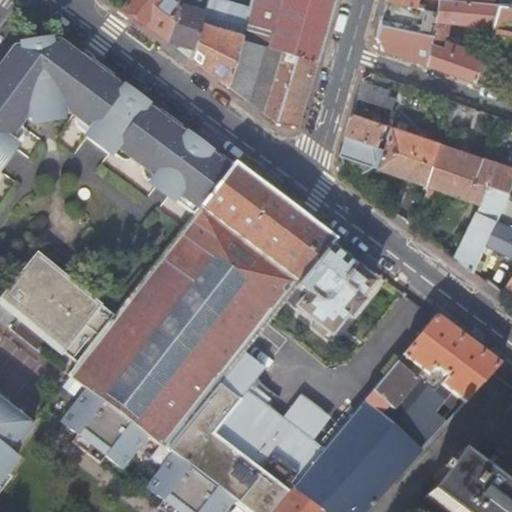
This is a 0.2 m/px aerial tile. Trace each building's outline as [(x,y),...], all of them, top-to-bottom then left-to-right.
[(128,0),(123,6),(167,39),(177,3),(178,0),(128,0)] [(246,20),(249,7),(225,0),(207,0),(206,7),(204,11),(201,22),(242,34),(246,20)] [(319,58),(335,0),(251,0),(249,7),(246,20),(242,34),(243,34),(242,37),(297,52),(319,58)] [(384,50),(427,64),(431,43),(432,38),(439,0),(427,0),(425,8),(415,6),(416,0),(386,0),(377,36),(384,50)] [(491,25),(498,3),(494,3),(463,0),(439,0),(432,38),(443,42),(449,20),(491,25)] [(179,48),(191,57),(201,22),(204,11),(177,3),(167,39),(181,43),(179,48)] [(474,81),(490,86),(497,62),(487,58),(491,46),(505,50),(510,33),(511,32),(511,4),(501,3),(498,3),(491,25),(490,30),(486,44),(482,57),(481,58),(474,81)] [(229,85),(242,37),(243,34),(242,34),(201,22),(191,57),(229,85)] [(277,121),(297,52),(242,37),(229,85),(277,121)] [(432,38),(431,43),(463,53),(465,48),(443,42),(432,38)] [(58,52),(60,48),(49,39),(38,41),(40,48),(50,47),(58,52)] [(179,197),(209,159),(203,155),(199,152),(204,146),(190,135),(185,141),(181,138),(168,129),(158,121),(145,111),(140,107),(137,111),(133,108),(141,98),(127,87),(123,92),(119,98),(115,95),(118,91),(113,87),(99,77),(88,68),(78,61),(74,58),(60,48),(58,52),(50,47),(40,48),(39,47),(38,46),(37,45),(36,44),(35,43),(33,43),(32,43),(30,43),(29,43),(28,44),(27,45),(26,46),(25,47),(24,48),(24,50),(24,51),(13,53),(8,60),(6,59),(3,57),(0,61),(0,164),(11,149),(9,147),(3,143),(15,125),(20,119),(24,118),(26,117),(25,113),(33,111),(48,109),(57,107),(58,112),(59,112),(63,112),(72,118),(88,130),(83,136),(82,138),(105,155),(107,154),(111,147),(128,159),(140,168),(157,181),(169,190),(179,197)] [(427,64),(474,81),(481,58),(475,56),(477,51),(471,50),(470,54),(463,53),(431,43),(427,64)] [(13,53),(24,51),(23,44),(12,46),(8,51),(3,57),(6,59),(8,60),(13,53)] [(300,124),(319,58),(297,52),(277,121),(300,124)] [(77,54),(74,58),(78,61),(88,68),(90,64),(91,63),(90,61),(79,54),(77,54)] [(103,73),(99,77),(113,87),(116,83),(116,81),(115,80),(104,72),(103,73)] [(363,82),(359,97),(393,109),(396,99),(388,96),(390,91),(363,82)] [(26,117),(24,118),(25,119),(25,120),(25,121),(26,122),(27,122),(28,123),(30,124),(32,124),(34,124),(52,121),(54,120),(55,120),(56,119),(57,118),(58,117),(59,116),(59,114),(59,113),(59,112),(58,112),(57,107),(48,109),(33,111),(25,113),(26,117)] [(145,111),(158,121),(161,118),(161,117),(161,116),(161,115),(151,108),(151,107),(150,107),(149,107),(148,108),(145,111)] [(355,113),(349,134),(361,138),(384,146),(390,148),(392,142),(389,141),(390,133),(392,127),(389,126),(389,124),(355,113)] [(88,130),(72,118),(71,118),(71,120),(70,121),(70,122),(71,124),(71,126),(72,127),(73,128),(74,129),(83,136),(88,130)] [(3,143),(9,147),(17,136),(18,135),(18,134),(18,133),(18,131),(18,130),(18,128),(17,127),(16,126),(15,125),(3,143)] [(168,129),(181,138),(184,135),(184,134),(184,133),(173,125),(171,125),(168,129)] [(390,148),(437,165),(445,144),(397,127),(397,129),(392,127),(390,133),(389,141),(392,142),(390,148)] [(343,154),(382,169),(386,157),(381,154),(384,146),(361,138),(349,134),(343,154)] [(497,187),(511,192),(511,167),(489,159),(445,144),(437,165),(437,166),(492,185),(497,187)] [(382,169),(430,186),(437,166),(437,165),(390,148),(384,146),(381,154),(386,157),(382,169)] [(127,160),(128,159),(111,147),(107,154),(117,161),(118,162),(120,162),(121,162),(123,162),(124,162),(125,161),(127,160)] [(209,159),(213,154),(209,152),(209,151),(207,151),(206,151),(203,155),(209,159)] [(225,171),(228,166),(213,154),(209,159),(225,171)] [(195,209),(225,171),(209,159),(179,197),(195,209)] [(164,450),(242,353),(267,322),(282,303),(325,250),(331,242),(229,164),(228,166),(225,171),(195,209),(189,215),(113,314),(75,362),(66,374),(84,388),(145,436),(164,450)] [(430,186),(422,207),(435,212),(443,191),(484,205),(492,185),(437,166),(430,186)] [(174,204),(179,197),(169,190),(157,181),(140,168),(140,169),(139,170),(139,171),(139,172),(139,173),(140,177),(140,178),(141,179),(174,204)] [(481,211),(458,258),(476,271),(489,245),(511,255),(511,192),(497,187),(495,194),(498,195),(495,201),(494,200),(488,214),(481,211)] [(174,204),(189,215),(195,209),(179,197),(174,204)] [(325,250),(282,303),(326,337),(342,318),(346,320),(359,304),(356,301),(368,285),(325,250)] [(0,293),(0,302),(18,317),(25,318),(31,320),(37,323),(42,327),(46,332),(50,337),(52,344),(53,345),(59,350),(69,338),(97,302),(35,253),(0,293)] [(74,361),(75,362),(113,314),(97,302),(69,338),(59,350),(74,362),(74,361)] [(462,405),(497,366),(431,317),(284,493),(268,511),(365,511),(418,454),(380,421),(409,386),(413,389),(416,395),(427,402),(438,387),(462,405)] [(243,511),(268,511),(284,493),(210,436),(237,401),(236,400),(261,369),(242,353),(164,450),(169,455),(171,456),(230,501),(243,511)] [(0,511),(0,469),(20,446),(12,440),(35,412),(0,384),(0,511)] [(145,436),(84,388),(60,420),(76,432),(73,437),(100,459),(104,454),(120,467),(145,436)] [(171,456),(169,455),(145,486),(161,499),(155,506),(161,511),(221,511),(230,501),(171,456)] [(440,511),(511,511),(511,499),(454,456),(440,473),(436,470),(431,476),(436,480),(422,498),(440,511)]
